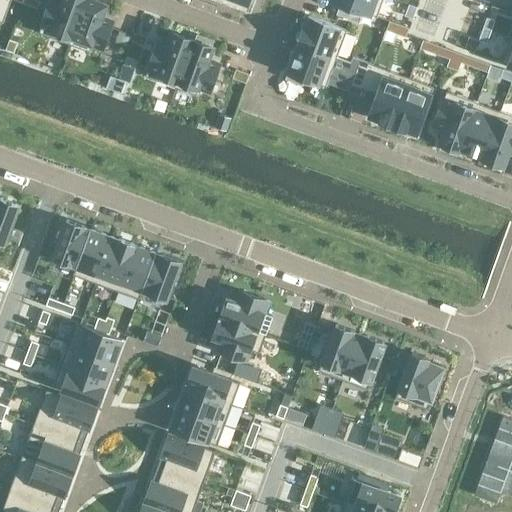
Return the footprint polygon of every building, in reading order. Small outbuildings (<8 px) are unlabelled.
[(0,0),(0,20),(3,22),(10,0),(0,0)] [(56,0),(50,0),(39,32),(70,43),(85,0),(62,0),(62,2),(56,0)] [(97,0),(85,0),(70,43),(90,50),(92,44),(103,47),(112,21),(102,17),(107,4),(97,0)] [(332,0),(341,3),(363,11),(377,16),(382,0),(332,0)] [(341,3),(337,14),(359,23),(363,11),(341,3)] [(409,4),(405,15),(413,18),(417,7),(409,4)] [(308,16),(298,44),(336,57),(347,29),(308,16)] [(487,17),(483,28),(491,31),(495,20),(487,17)] [(483,28),(479,39),(487,42),(491,31),(483,28)] [(158,42),(146,75),(177,87),(194,40),(173,32),(169,45),(158,42)] [(511,37),(502,62),(511,65),(511,37)] [(10,38),(6,49),(13,52),(17,41),(10,38)] [(194,40),(177,87),(197,94),(199,87),(210,91),(219,64),(209,60),(214,47),(194,40)] [(298,44),(288,72),(326,85),(332,70),(353,77),(360,60),(353,57),(350,63),(336,57),(298,44)] [(442,47),(439,54),(450,58),(453,51),(442,47)] [(453,51),(450,58),(461,62),(464,55),(453,51)] [(353,77),(351,84),(364,89),(373,65),(360,60),(353,77)] [(373,65),(364,89),(377,94),(370,115),(393,124),(410,78),(373,65)] [(511,72),(504,69),(501,77),(511,81),(511,80),(511,72)] [(111,75),(106,86),(114,89),(118,78),(111,75)] [(118,78),(114,89),(121,92),(125,81),(118,78)] [(410,78),(393,124),(417,132),(433,87),(410,78)] [(447,91),(434,125),(445,128),(440,142),(460,149),(477,102),(447,91)] [(477,102),(460,149),(484,158),(501,111),(477,102)] [(511,114),(501,111),(484,158),(504,165),(509,152),(511,152),(511,114)] [(221,113),(216,127),(226,130),(230,117),(221,113)] [(0,197),(0,240),(4,242),(18,204),(0,197)] [(67,219),(51,262),(75,270),(91,228),(67,219)] [(75,270),(73,275),(96,283),(114,236),(91,228),(75,270)] [(114,236),(96,283),(118,291),(135,244),(114,236)] [(135,244),(118,291),(140,299),(141,294),(157,252),(135,244)] [(157,252),(141,294),(165,303),(180,261),(157,252)] [(227,298),(220,317),(266,334),(273,315),(264,312),(268,301),(240,290),(236,301),(227,298)] [(49,297),(46,305),(60,310),(63,302),(49,297)] [(63,302),(60,310),(73,314),(76,307),(63,302)] [(43,310),(39,321),(47,324),(51,313),(43,310)] [(107,316),(101,331),(110,334),(115,319),(107,316)] [(214,334),(213,336),(222,340),(218,351),(246,361),(250,350),(259,353),(266,334),(220,317),(214,334)] [(76,322),(68,344),(115,361),(123,339),(110,334),(101,331),(76,322)] [(306,322),(297,345),(309,350),(317,326),(306,322)] [(336,324),(319,371),(321,371),(343,379),(360,333),(336,324)] [(147,330),(144,340),(159,345),(163,336),(147,330)] [(360,333),(343,379),(368,388),(385,342),(360,333)] [(32,341),(27,353),(35,355),(39,343),(32,341)] [(68,344),(61,364),(108,381),(115,361),(68,344)] [(412,352),(396,397),(428,409),(428,408),(444,366),(427,360),(428,358),(412,352)] [(27,353),(23,363),(31,366),(35,355),(27,353)] [(237,361),(233,373),(257,382),(262,370),(237,361)] [(61,364),(53,385),(100,402),(108,381),(61,364)] [(193,365),(185,388),(232,405),(232,403),(240,383),(230,379),(193,365)] [(185,388),(178,407),(225,424),(232,405),(185,388)] [(47,389),(34,423),(79,440),(84,427),(90,429),(97,408),(47,389)] [(0,402),(0,411),(5,413),(8,406),(0,402)] [(280,404),(276,415),(284,418),(288,406),(280,404)] [(321,404),(312,428),(324,432),(333,408),(321,404)] [(178,407),(171,428),(217,445),(225,424),(178,407)] [(333,408),(324,432),(336,437),(344,413),(333,408)] [(511,416),(503,413),(474,492),(496,500),(500,489),(511,493),(511,416)] [(253,421),(248,433),(256,436),(260,424),(253,421)] [(34,423),(22,457),(73,475),(80,455),(74,453),(79,440),(34,423)] [(373,423),(364,447),(376,451),(380,441),(384,428),(373,423)] [(248,433),(244,444),(252,447),(256,436),(248,433)] [(169,434),(161,455),(167,457),(162,471),(202,485),(215,451),(169,434)] [(402,447),(398,459),(419,467),(423,455),(402,447)] [(22,457),(10,491),(54,507),(59,494),(65,496),(73,475),(22,457)] [(151,482),(144,502),(171,511),(192,511),(202,485),(162,471),(157,484),(151,482)] [(311,473),(306,489),(314,491),(319,476),(311,473)] [(354,479),(345,504),(367,511),(394,511),(401,496),(362,482),(354,479)] [(236,489),(233,496),(249,502),(251,495),(236,489)] [(306,489),(300,504),(308,507),(314,491),(306,489)] [(10,491),(1,511),(52,511),(54,507),(10,491)] [(233,496),(230,504),(246,510),(249,502),(233,496)] [(171,511),(144,502),(140,511),(171,511)]
